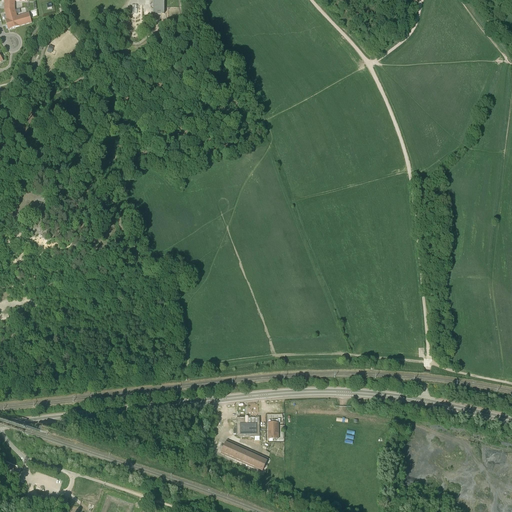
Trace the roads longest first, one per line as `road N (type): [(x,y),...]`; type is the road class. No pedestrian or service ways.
road 1 (tertiary): [(511,421),(331,391),(21,422)]
road 2 (track): [(369,64),(406,155),(427,363)]
road 3 (track): [(261,122),(354,356)]
road 4 (track): [(294,410),(409,422),(465,444),(478,465),(511,489)]
road 5 (track): [(261,122),(196,0)]
road 6 (unclassified): [(106,484),(24,458),(0,429)]
